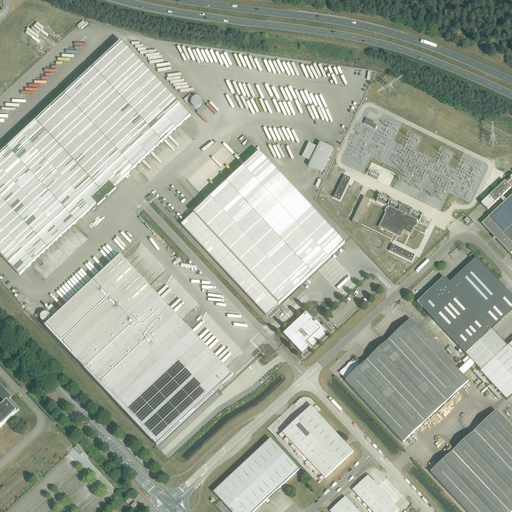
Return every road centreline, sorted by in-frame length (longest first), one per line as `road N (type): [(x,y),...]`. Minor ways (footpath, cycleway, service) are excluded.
road 1 (primary): [(111,0),(369,42),(511,97)]
road 2 (primary): [(511,79),(372,27),(188,0)]
road 3 (unknown): [(320,132),(340,120),(338,94),(264,77),(223,82),(222,130)]
road 4 (unclassified): [(305,378),(463,236)]
road 5 (unknown): [(122,211),(225,332),(244,341),(262,332)]
road 6 (unknown): [(122,211),(41,286),(25,286),(0,265)]
road 7 (unknown): [(0,99),(78,32),(98,34),(94,50)]
road 8 (tertiary): [(170,496),(73,400)]
road 9 (tertiary): [(73,400),(163,502)]
road 10 (unknown): [(122,211),(222,130)]
road 11 (unclassified): [(212,465),(305,378)]
road 12 (unknown): [(94,50),(0,133)]
